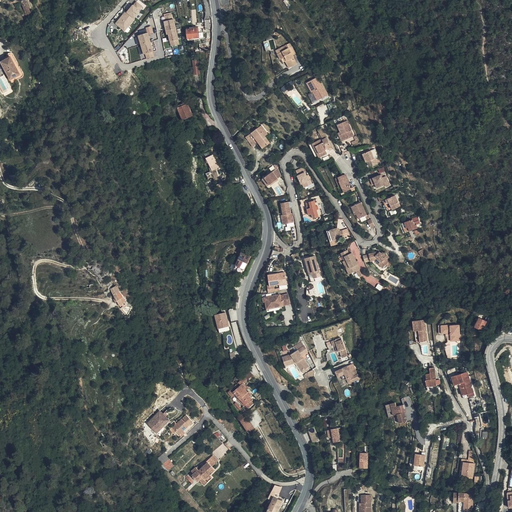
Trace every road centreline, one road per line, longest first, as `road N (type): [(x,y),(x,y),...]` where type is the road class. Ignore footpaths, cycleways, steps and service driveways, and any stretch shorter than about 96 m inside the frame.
road 1 (residential): [(268,235),(289,250),(299,245),(285,166),(296,151),(363,243),(376,244),(379,220),(350,168)]
road 2 (tertiary): [(297,511),(308,461),(244,324),(268,235)]
road 3 (track): [(110,300),(39,295),(37,262),(84,258),(72,204),(40,186),(6,185),(0,171)]
road 4 (tertiary): [(268,235),(264,207),(212,103),(214,0)]
road 5 (tertiary): [(483,511),(502,434),(488,354),(511,339)]
road 6 (unknown): [(492,482),(441,352)]
road 7 (unknown): [(270,383),(287,388),(305,410),(330,401),(318,337)]
